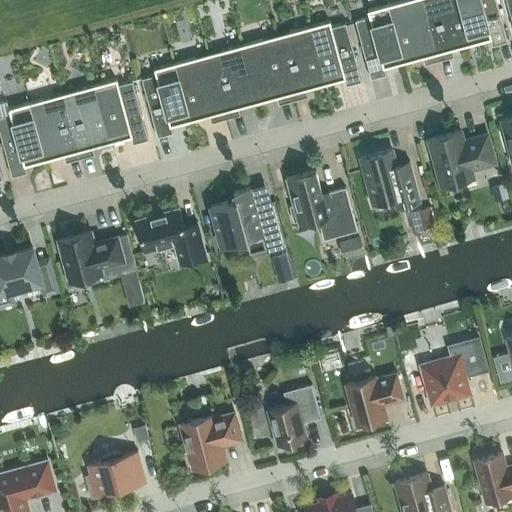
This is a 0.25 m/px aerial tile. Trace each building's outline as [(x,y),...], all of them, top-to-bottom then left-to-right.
[(439,59),(422,0),(401,0),(388,4),(403,61),(422,56),(424,63),(439,59)] [(422,0),(439,59),(453,55),(451,48),(471,43),(459,0),(422,0)] [(459,0),(471,43),(490,38),(492,44),(507,40),(496,0),(459,0)] [(403,61),(388,4),(367,9),(369,15),(355,19),(370,77),(386,73),(384,66),(403,61)] [(309,25),(320,65),(325,83),(344,78),(346,84),(361,80),(345,22),(331,25),(329,20),(309,25)] [(325,83),(320,65),(309,25),(275,34),(284,65),(293,99),(307,95),(306,88),(325,83)] [(293,99),(284,65),(275,34),(242,44),(247,65),(257,101),(276,96),(278,103),(293,99)] [(257,101),(247,65),(242,44),(208,53),(211,65),(225,117),(240,113),(238,106),(257,101)] [(225,117),(211,65),(208,53),(174,62),(175,65),(190,119),(209,114),(211,121),(225,117)] [(190,119),(175,65),(174,62),(154,68),(155,73),(141,77),(157,136),(172,132),(171,125),(190,119)] [(96,83),(111,141),(131,136),(132,143),(148,138),(132,80),(118,84),(116,78),(96,83)] [(111,141),(96,83),(62,92),(80,157),(94,153),(92,146),(111,141)] [(80,157),(62,92),(28,102),(44,159),(63,154),(65,161),(80,157)] [(44,159),(28,102),(8,107),(6,101),(0,102),(0,133),(11,175),(27,171),(25,164),(44,159)] [(511,115),(501,118),(511,156),(511,115)] [(473,176),(471,168),(495,162),(487,133),(463,139),(460,129),(428,138),(441,184),(473,176)] [(372,202),(392,197),(395,206),(420,200),(410,160),(396,164),(392,148),(360,157),(372,202)] [(315,169),(285,177),(293,204),(289,205),(293,221),(297,220),(298,224),(318,218),(323,238),(357,229),(345,186),(321,192),(315,169)] [(503,182),(491,185),(496,201),(508,198),(503,182)] [(255,205),(250,187),(233,191),(235,198),(210,205),(221,245),(246,238),(249,251),(264,247),(265,250),(283,245),(271,201),(255,205)] [(418,231),(412,232),(420,237),(421,240),(433,237),(430,227),(436,226),(431,205),(412,210),(418,231)] [(178,206),(136,218),(145,249),(174,241),(179,262),(206,255),(197,221),(183,224),(178,206)] [(91,230),(58,239),(69,280),(102,271),(100,266),(124,260),(117,236),(94,242),(91,230)] [(126,234),(117,236),(124,260),(133,257),(126,234)] [(37,266),(36,260),(32,246),(16,251),(15,249),(4,252),(4,254),(0,254),(0,303),(13,300),(10,288),(41,279),(44,292),(57,289),(50,262),(37,266)] [(285,252),(273,255),(276,267),(288,263),(285,252)] [(136,270),(124,273),(133,305),(145,302),(136,270)] [(510,351),(492,356),(499,381),(511,377),(511,335),(506,337),(510,351)] [(407,377),(423,372),(431,403),(470,392),(465,374),(486,368),(478,337),(449,345),(452,355),(421,363),(418,352),(402,356),(407,377)] [(375,375),(346,383),(356,423),(386,415),(383,403),(403,397),(396,371),(376,377),(375,375)] [(286,403),(268,408),(278,444),(281,443),(284,445),(293,443),(295,440),(306,436),(302,421),(320,416),(311,383),(283,391),(286,403)] [(253,406),(244,409),(246,419),(252,417),(255,412),(253,406)] [(213,413),(180,423),(187,450),(184,451),(187,464),(191,463),(192,468),(226,459),(222,444),(242,439),(234,411),(214,416),(213,413)] [(145,424),(134,427),(138,441),(149,438),(145,424)] [(90,474),(87,475),(92,495),(146,480),(137,449),(122,453),(121,449),(100,455),(101,459),(87,463),(90,474)] [(502,451),(474,459),(485,501),(511,493),(511,489),(511,488),(511,463),(506,465),(502,451)] [(47,461),(0,473),(0,511),(28,511),(24,496),(54,488),(47,461)] [(427,472),(395,480),(403,511),(452,511),(444,484),(431,487),(427,472)] [(306,504),(304,504),(306,511),(373,511),(370,511),(356,511),(356,507),(351,491),(349,492),(350,492),(306,505),(306,504)]
